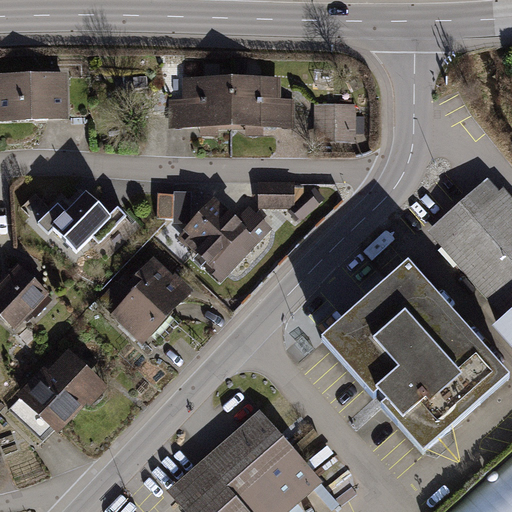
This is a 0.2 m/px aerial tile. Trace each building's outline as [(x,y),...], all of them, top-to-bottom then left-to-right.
[(69,75),(0,76),(0,123),(70,121),(69,75)] [(232,81),(232,134),(296,134),(296,103),(281,103),(281,80),(232,81)] [(232,134),(232,81),(183,81),(184,104),(166,104),(166,134),(232,134)] [(357,112),(316,108),(313,147),(354,150),(357,112)] [(511,203),(490,179),(427,235),(501,317),(511,307),(511,203)] [(309,184),(258,186),(259,214),(309,212),(309,184)] [(111,220),(83,192),(49,225),(77,253),(111,220)] [(159,196),(158,219),(186,220),(187,197),(159,196)] [(259,241),(213,199),(175,239),(222,282),(259,241)] [(191,294),(153,259),(131,282),(138,289),(113,315),(144,344),(191,294)] [(409,259),(322,335),(424,451),(511,375),(409,259)] [(49,295),(16,264),(0,281),(0,317),(15,331),(49,295)] [(511,307),(501,317),(491,326),(511,349),(511,307)] [(106,387),(68,349),(19,397),(58,435),(106,387)] [(292,511),(324,484),(259,411),(166,493),(182,511),(292,511)]
